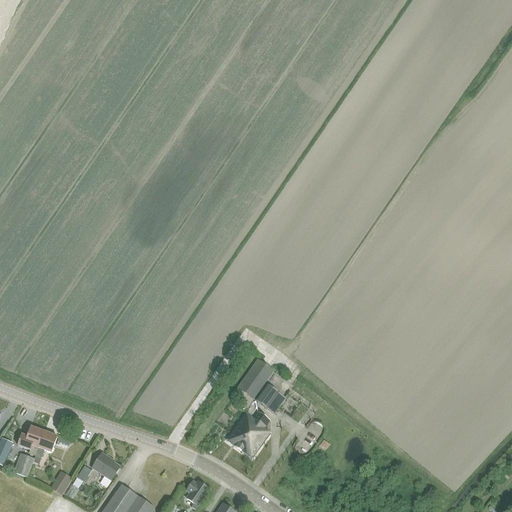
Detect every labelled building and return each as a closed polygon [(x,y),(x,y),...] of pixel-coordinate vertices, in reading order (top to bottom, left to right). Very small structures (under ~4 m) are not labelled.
[(258,360),(237,389),(254,401),(274,372),(258,360)] [(289,362),(287,366),(298,372),(300,367),(289,362)] [(275,414),(279,410),(286,399),(266,385),(255,401),(275,414)] [(227,441),(253,460),(271,434),(265,430),(270,422),(260,414),(256,420),(246,414),(227,441)] [(35,457),(44,432),(30,427),(27,437),(21,435),(17,446),(30,451),(29,454),(35,457)] [(44,432),(35,457),(44,460),(46,452),(51,454),(57,437),(44,432)] [(326,445),(331,440),(326,435),(321,440),(326,445)] [(1,440),(0,442),(0,465),(3,467),(12,445),(1,440)] [(431,460),(454,480),(476,455),(468,456),(468,445),(456,459),(450,453),(450,454),(442,463),(442,449),(438,454),(434,451),(418,451),(422,454),(431,454),(426,460),(431,460)] [(27,479),(34,459),(21,454),(14,474),(27,479)] [(104,478),(111,482),(120,468),(109,461),(110,460),(102,454),(92,470),(104,478)] [(84,484),(91,472),(84,467),(77,479),(84,484)] [(62,497),(72,480),(60,473),(50,490),(62,497)] [(104,478),(101,483),(108,487),(111,482),(104,478)] [(198,507),(210,491),(198,483),(197,485),(193,482),(187,492),(190,494),(187,499),(194,504),(192,508),(196,511),(198,507)] [(152,511),(155,509),(121,486),(102,511),(152,511)]
